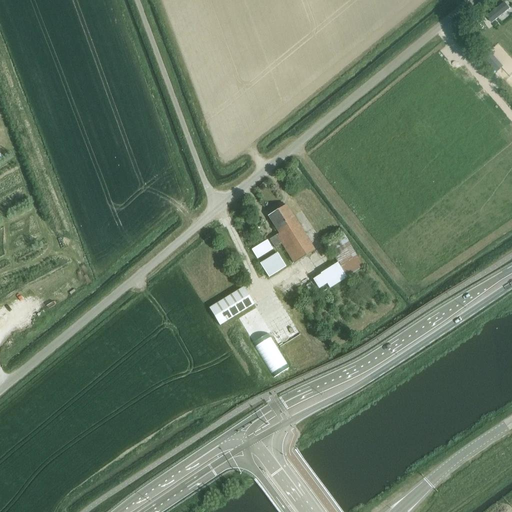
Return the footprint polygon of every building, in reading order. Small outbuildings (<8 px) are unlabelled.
[(505,3),(487,17),(492,23),(510,9),(505,3)] [(489,53),(483,58),(496,72),(502,67),(489,53)] [(314,251),(286,206),(268,217),(279,234),(269,240),(275,249),(281,245),(294,264),(314,251)] [(311,282),(306,285),(309,289),(313,286),(318,294),(345,277),(346,278),(363,267),(348,242),(342,233),(322,245),(327,254),(330,252),(337,263),(320,273),(321,275),(311,282)] [(257,259),(272,249),(267,242),(252,251),(257,259)] [(277,254),(260,264),(265,273),(268,277),(276,272),(276,273),(287,267),(283,262),(282,262),(277,254)] [(243,288),(209,309),(219,326),(253,305),(243,288)]
